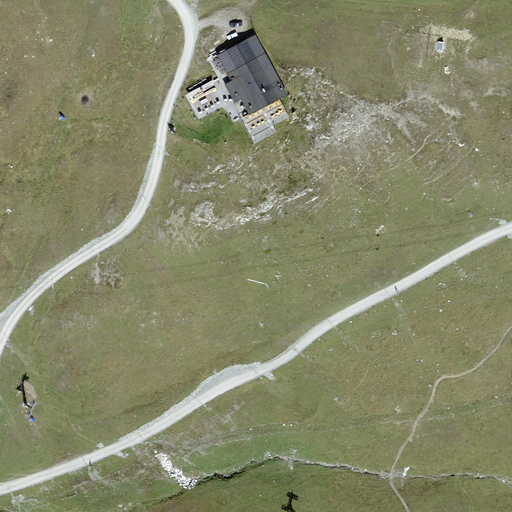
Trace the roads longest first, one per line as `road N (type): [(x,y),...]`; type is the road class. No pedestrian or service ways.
road 1 (track): [(0,488),(160,426),(289,354),(326,322),(511,226)]
road 2 (track): [(190,27),(138,215),(36,290),(0,340)]
